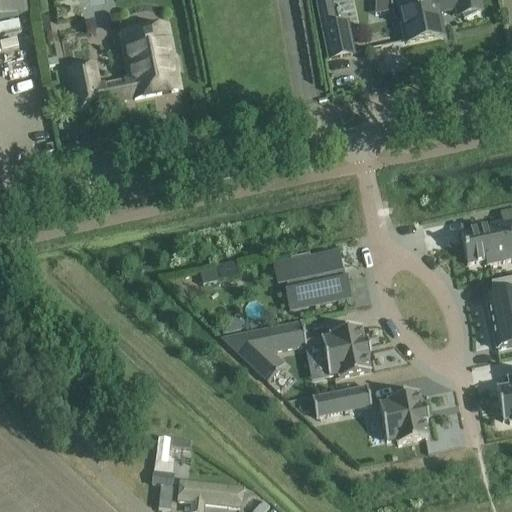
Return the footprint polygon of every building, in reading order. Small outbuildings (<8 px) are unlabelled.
[(0,0),(0,20),(27,14),(23,0),(0,0)] [(374,0),(375,16),(392,12),(393,20),(399,19),(405,45),(442,37),(437,15),(456,11),(457,17),(481,12),(478,0),(374,0)] [(346,24),(322,28),(329,60),(352,55),(346,24)] [(121,38),(134,101),(177,92),(165,29),(145,33),(121,38)] [(100,105),(93,68),(67,73),(75,113),(101,107),(100,105)] [(511,211),(500,215),(502,225),(489,227),(489,229),(460,235),(467,267),(485,263),(486,268),(511,262),(511,211)] [(286,265),(289,282),(286,283),(288,293),(286,294),(290,313),(349,301),(343,271),(340,272),(337,254),(309,260),(308,256),(291,260),(292,264),(286,265)] [(216,268),(219,284),(239,280),(235,264),(216,268)] [(486,300),(496,351),(511,347),(511,279),(490,284),(493,299),(486,300)] [(301,324),(220,341),(268,386),(285,368),(272,356),(304,349),(306,349),(305,344),(301,324)] [(306,349),(304,349),(311,382),(328,378),(338,376),(339,380),(369,374),(367,364),(366,358),(369,357),(367,345),(363,345),(360,329),(329,335),(330,339),(320,341),(305,344),(306,349)] [(511,378),(507,380),(509,388),(496,391),(502,423),(508,422),(509,426),(511,425),(511,378)] [(315,421),(371,409),(367,389),(311,400),(315,421)] [(378,407),(386,444),(396,442),(397,446),(427,440),(424,424),(427,423),(425,410),(421,411),(418,395),(387,401),(388,405),(378,407)] [(187,441),(168,439),(166,449),(186,451),(187,441)] [(152,487),(172,489),(173,477),(153,475),(152,487)] [(177,504),(191,506),(190,511),(203,511),(204,508),(240,511),(242,492),(179,485),(177,504)] [(172,490),(162,489),(159,509),(170,510),(172,490)]
